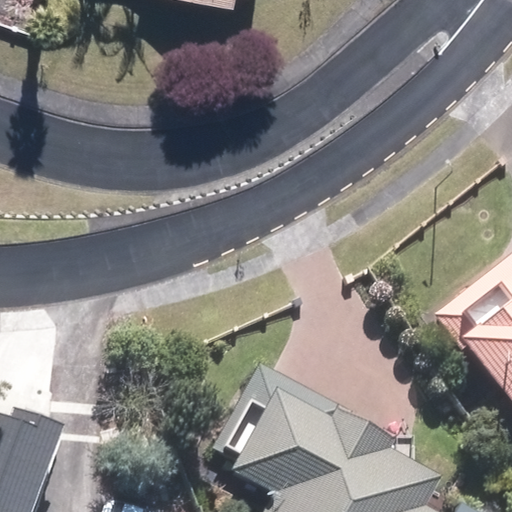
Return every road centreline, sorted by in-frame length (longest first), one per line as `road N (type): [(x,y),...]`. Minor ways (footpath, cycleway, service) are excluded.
road 1 (residential): [(485,0),(444,79),(308,185),(138,252),(0,273)]
road 2 (residential): [(0,130),(129,157),(220,148),(309,106),(398,36),(464,0)]
